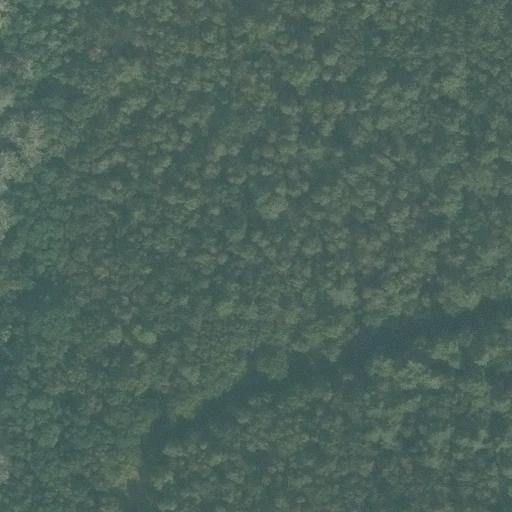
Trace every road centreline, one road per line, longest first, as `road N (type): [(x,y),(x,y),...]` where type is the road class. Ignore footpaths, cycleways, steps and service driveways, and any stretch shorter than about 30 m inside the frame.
road 1 (track): [(511,163),(204,407)]
road 2 (track): [(511,290),(204,407)]
road 3 (track): [(204,407),(159,425),(140,464),(138,511)]
